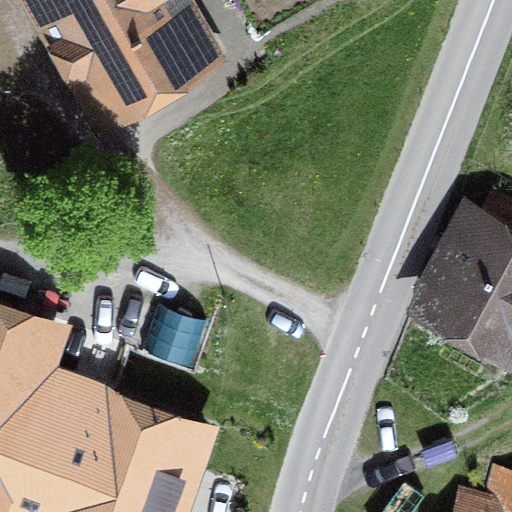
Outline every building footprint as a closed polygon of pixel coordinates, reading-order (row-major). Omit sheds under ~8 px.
[(28,0),(91,112),(193,55),(161,0),(28,0)] [(511,198),(493,188),(430,301),(508,344),(511,335),(511,198)] [(59,353),(73,311),(0,285),(0,499),(35,511),(150,511),(180,429),(200,436),(203,429),(106,394),(114,372),(108,370),(59,353)] [(511,425),(506,424),(495,466),(511,470),(511,425)] [(511,511),(511,470),(495,466),(487,497),(460,490),(453,511),(511,511)]
